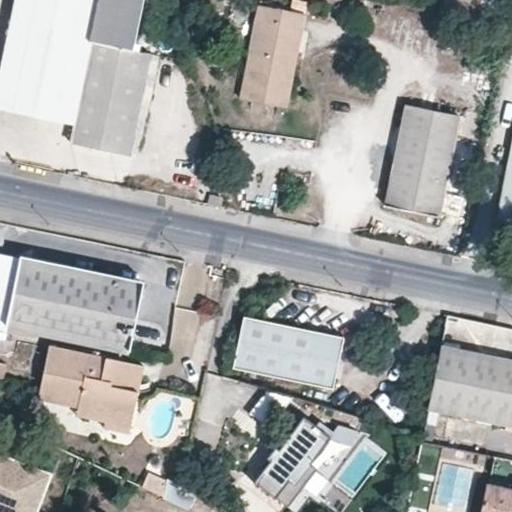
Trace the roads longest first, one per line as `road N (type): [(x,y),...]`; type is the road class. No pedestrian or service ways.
road 1 (residential): [(0,191),(511,300)]
road 2 (unknown): [(464,290),(511,92)]
